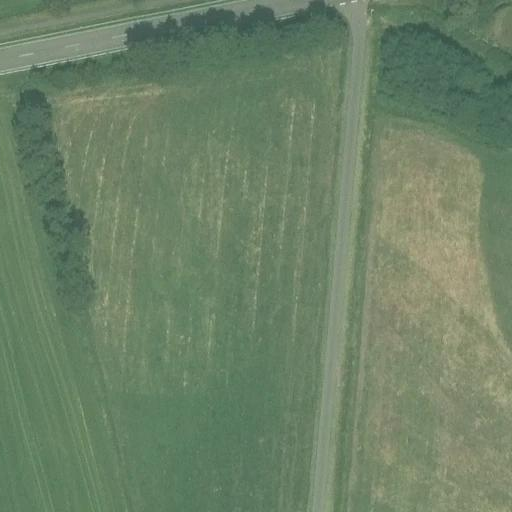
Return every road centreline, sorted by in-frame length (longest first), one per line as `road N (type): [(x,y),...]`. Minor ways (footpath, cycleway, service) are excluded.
road 1 (residential): [(316,511),(357,0)]
road 2 (tertiary): [(0,64),(328,0)]
road 3 (track): [(511,92),(433,49),(360,24)]
